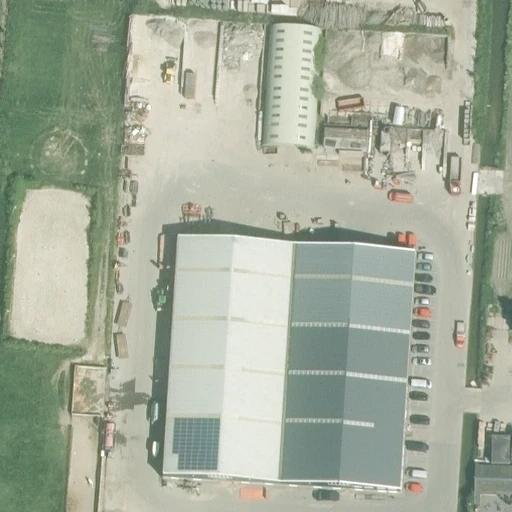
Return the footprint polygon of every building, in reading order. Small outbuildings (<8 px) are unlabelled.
[(484,3),(474,3),(475,25),(485,25),(484,3)] [(202,222),(205,200),(197,199),(193,221),(202,222)] [(368,244),(378,226),(367,219),(357,238),(368,244)] [(297,248),(177,240),(161,479),(281,487),(297,248)] [(401,495),(416,255),(297,248),(281,487),(401,495)] [(461,337),(463,315),(454,315),(453,337),(461,337)] [(133,434),(136,409),(124,408),(121,433),(133,434)] [(511,437),(491,436),(490,463),(511,463),(511,437)] [(489,461),(489,438),(478,438),(477,461),(489,461)] [(502,495),(511,495),(511,470),(503,470),(502,495)]
